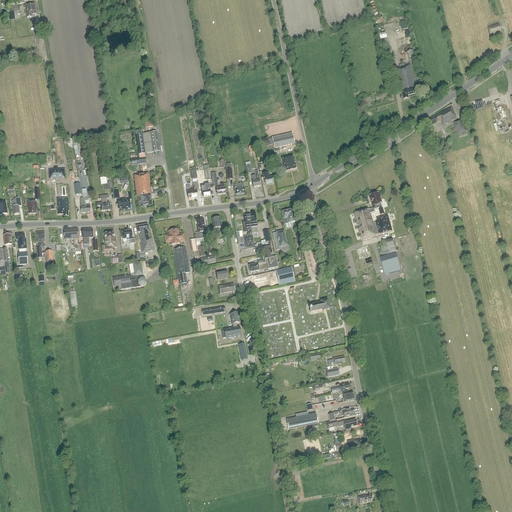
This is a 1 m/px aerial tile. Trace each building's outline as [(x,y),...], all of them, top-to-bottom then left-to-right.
[(36,14),(36,13),(35,3),(24,5),(24,9),(25,9),(25,11),(24,11),(25,15),(26,14),(26,19),(31,18),(31,15),(36,14)] [(14,12),(20,11),(19,6),(4,9),(5,14),(8,13),(9,16),(14,15),(14,12)] [(491,35),(501,32),(499,24),(488,27),(491,35)] [(413,50),(407,52),(410,63),(416,61),(413,50)] [(401,92),(403,100),(408,98),(408,96),(417,93),(410,66),(409,63),(399,66),(400,69),(395,70),(401,92)] [(443,126),(456,118),(450,107),(438,114),(439,115),(430,120),(433,126),(440,122),(443,126)] [(458,135),(466,131),(462,120),(453,124),(458,135)] [(160,152),(157,132),(141,134),(141,130),(135,131),(139,159),(130,160),(131,166),(146,164),(144,154),(160,152)] [(434,132),(429,134),(435,146),(439,144),(434,132)] [(274,148),(286,146),(294,144),(292,133),(272,138),(268,139),(269,145),(273,144),(274,148)] [(78,154),(83,153),(80,139),(72,140),(74,150),(77,150),(78,154)] [(296,169),(293,156),(282,159),(285,172),(290,171),(292,170),(296,169)] [(64,169),(49,170),(49,180),(65,179),(64,169)] [(264,179),(266,185),(273,183),(272,178),(269,178),(268,173),(262,175),(263,179),(265,179),(264,179)] [(141,175),(145,206),(151,205),(150,199),(150,194),(151,194),(148,174),(141,175)] [(145,206),(141,175),(134,176),(136,191),(136,197),(138,196),(138,201),(139,201),(140,207),(145,206)] [(258,175),(255,176),(251,176),(252,182),(253,187),(260,186),(258,175)] [(111,176),(106,177),(107,184),(103,185),(104,190),(113,189),(111,176)] [(189,186),(186,187),(187,193),(188,199),(198,198),(197,191),(199,191),(197,179),(192,180),(194,191),(190,191),(189,186)] [(210,189),(212,189),(212,184),(206,185),(207,191),(202,192),(203,198),(211,196),(210,189)] [(217,195),(226,194),(225,188),(224,188),(223,184),(220,184),(221,189),(218,189),(216,189),(217,195)] [(236,196),(245,195),(244,189),(243,184),(234,186),(234,187),(234,189),(235,189),(235,190),(236,196)] [(375,194),(369,196),(370,200),(371,200),(372,206),(372,208),(369,209),(371,214),(375,213),(374,210),(379,208),(380,215),(384,214),(383,207),(382,208),(381,203),(379,193),(378,193),(377,193),(375,193),(375,194)] [(107,202),(106,199),(109,199),(108,196),(99,197),(100,200),(101,200),(102,203),(96,203),(96,208),(101,208),(101,211),(110,210),(109,204),(109,202),(107,202)] [(18,207),(21,206),(20,198),(15,199),(16,202),(12,202),(13,206),(12,207),(12,208),(12,209),(13,209),(14,215),(19,214),(18,207)] [(68,211),(69,211),(68,199),(56,200),(57,215),(63,214),(63,217),(68,217),(68,211)] [(118,200),(118,201),(119,209),(130,208),(129,201),(129,199),(118,200)] [(36,202),(35,202),(28,203),(27,203),(27,210),(28,210),(28,214),(36,214),(35,208),(36,208),(36,202)] [(288,224),(295,222),(292,209),(281,212),(283,220),(284,225),(288,224)] [(365,210),(354,213),(356,219),(357,222),(356,222),(357,225),(358,225),(359,228),(358,229),(359,233),(360,233),(361,236),(360,236),(361,239),(361,240),(373,237),(372,235),(376,234),(373,224),(371,214),(369,209),(368,210),(365,211),(365,210)] [(251,234),(258,233),(255,213),(251,214),(251,215),(248,216),(249,224),(250,224),(250,228),(249,228),(250,230),(251,234)] [(244,216),(245,222),(244,222),(243,222),(243,223),(243,224),(243,225),(244,233),(247,233),(247,236),(252,235),(251,234),(250,230),(249,228),(250,228),(250,224),(249,224),(248,216),(244,216)] [(378,223),(373,224),(376,234),(378,233),(379,235),(392,231),(388,216),(377,219),(378,223)] [(223,227),(222,225),(221,224),(220,218),(212,219),(215,240),(219,239),(219,236),(220,236),(219,228),(222,228),(223,227)] [(204,230),(205,230),(205,228),(204,228),(203,220),(196,221),(198,233),(195,233),(196,240),(203,239),(203,232),(205,232),(204,230)] [(141,253),(153,251),(151,239),(148,239),(147,231),(148,231),(147,225),(137,227),(137,233),(140,232),(141,235),(139,235),(141,253)] [(74,251),(79,251),(78,229),(64,231),(65,240),(73,239),(74,251)] [(88,243),(88,237),(93,237),(92,229),(82,229),(83,238),(83,243),(88,243)] [(128,230),(128,231),(121,232),(122,239),(126,239),(126,240),(130,240),(130,244),(136,243),(136,239),(132,239),(131,230),(128,230)] [(178,235),(177,230),(168,231),(169,235),(164,235),(165,242),(169,242),(170,245),(179,244),(179,242),(184,241),(183,234),(178,235)] [(268,231),(263,232),(265,241),(256,243),(257,247),(271,244),(268,231)] [(272,234),(273,242),(274,241),(276,251),(283,249),(284,252),(290,251),(288,245),(286,246),(284,231),(276,233),(272,234)] [(44,233),(36,233),(36,239),(37,239),(37,243),(38,248),(37,248),(37,258),(42,258),(41,252),(41,248),(45,247),(45,243),(44,233)] [(102,252),(113,251),(113,248),(116,248),(115,239),(114,239),(113,233),(104,234),(105,240),(103,240),(104,245),(102,246),(102,252)] [(18,265),(27,265),(27,252),(26,252),(26,249),(26,239),(25,240),(24,234),(16,235),(16,240),(18,240),(18,249),(19,249),(19,252),(18,252),(18,265)] [(11,235),(4,235),(5,246),(12,245),(11,235)] [(252,236),(245,237),(246,248),(253,247),(252,236)] [(262,247),(264,255),(267,255),(268,257),(272,256),(269,245),(262,247)] [(186,248),(173,250),(179,285),(187,284),(185,274),(190,273),(186,248)] [(267,263),(264,264),(265,269),(268,269),(273,268),(277,266),(276,260),(275,260),(275,256),(272,257),(272,256),(268,257),(267,255),(264,255),(265,259),(266,259),(267,263)] [(397,258),(389,260),(388,256),(380,258),(383,267),(386,265),(389,274),(400,271),(397,258)] [(202,265),(215,263),(214,257),(201,260),(202,265)] [(144,287),(146,284),(146,281),(144,278),(143,279),(141,263),(129,265),(130,274),(112,277),(114,287),(131,285),(132,289),(144,287)] [(248,266),(249,273),(265,269),(264,264),(258,265),(257,265),(257,264),(248,266)] [(222,267),(210,269),(211,276),(217,275),(218,281),(228,280),(227,273),(223,273),(222,267)] [(291,267),(276,271),(279,286),(295,282),(291,267)] [(273,271),(263,273),(264,279),(274,277),(273,271)] [(264,280),(263,277),(251,280),(252,287),(262,285),(261,281),(264,280)] [(220,294),(232,292),(233,294),(235,294),(234,284),(218,287),(220,294)] [(75,292),(69,292),(71,307),(77,306),(75,292)] [(322,311),(330,310),(327,300),(320,302),(320,303),(308,306),(310,312),(322,310),(322,311)] [(202,310),(203,316),(225,312),(224,307),(202,310)] [(238,313),(230,314),(233,327),(237,326),(236,324),(240,323),(238,313)] [(239,327),(237,327),(237,326),(233,327),(233,328),(224,330),(226,339),(241,336),(239,327)] [(341,363),(345,362),(344,357),(332,359),(332,360),(327,361),(328,366),(331,366),(331,364),(333,363),(334,365),(341,364),(341,363)] [(326,372),(328,377),(339,375),(338,369),(326,372)] [(345,389),(350,388),(349,384),(347,384),(347,382),(339,384),(340,387),(338,388),(331,389),(332,394),(341,392),(345,391),(345,389)] [(349,402),(354,401),(353,392),(348,393),(347,391),(342,392),(344,402),(349,402)] [(338,394),(316,397),(316,400),(315,400),(315,402),(326,401),(339,399),(338,394)] [(344,418),(355,416),(354,410),(352,410),(351,409),(342,411),(343,411),(340,412),(341,414),(341,417),(344,416),(344,418)] [(330,422),(335,421),(334,415),(336,415),(338,416),(339,414),(341,414),(340,412),(340,411),(333,413),(333,414),(328,415),(330,422)] [(318,424),(316,414),(286,420),(288,430),(298,428),(318,424)] [(356,420),(346,423),(344,423),(344,422),(339,423),(340,427),(344,426),(345,430),(351,429),(351,428),(357,426),(356,420)] [(348,448),(361,445),(360,444),(361,444),(360,440),(355,441),(354,440),(347,441),(348,448)] [(342,501),(343,506),(349,505),(348,501),(354,500),(352,494),(348,495),(348,498),(347,498),(348,500),(342,501)] [(370,500),(372,499),(371,495),(366,496),(365,495),(358,497),(359,504),(371,502),(370,500)]
